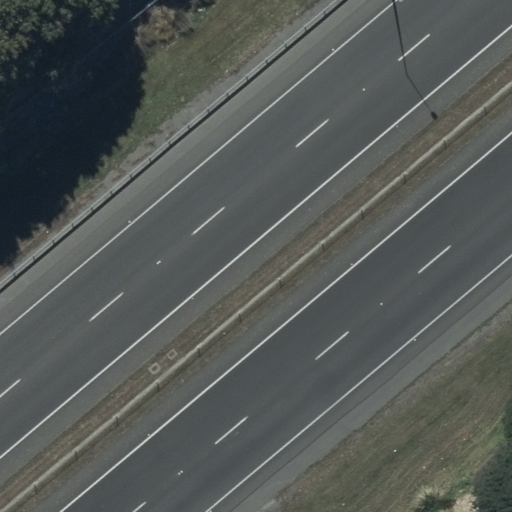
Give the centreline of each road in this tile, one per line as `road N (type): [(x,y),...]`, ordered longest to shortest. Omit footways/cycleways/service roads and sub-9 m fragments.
road 1 (motorway): [(0,399),(474,0)]
road 2 (motorway): [(511,196),(136,511)]
